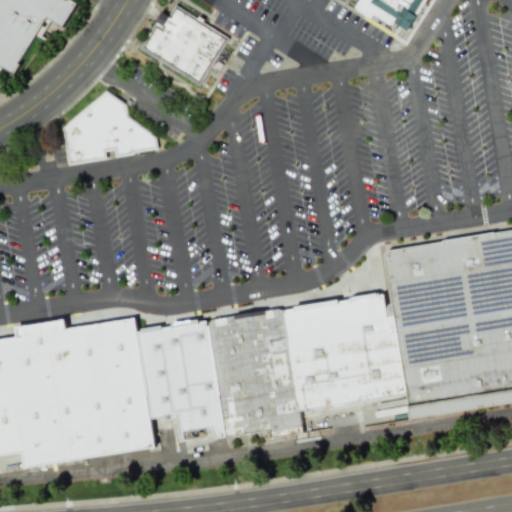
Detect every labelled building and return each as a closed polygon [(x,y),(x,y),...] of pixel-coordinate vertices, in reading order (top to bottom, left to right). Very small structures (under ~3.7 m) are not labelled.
[(0,0),(73,0),(78,3),(63,27),(47,17),(13,72),(0,63),(0,0)] [(347,0),(346,3),(370,20),(372,16),(391,27),(394,22),(406,29),(424,0),(347,0)] [(140,46),(162,9),(172,15),(176,7),(197,19),(199,15),(206,19),(202,22),(228,37),(202,82),(140,46)] [(68,165),(106,159),(105,150),(115,149),(116,157),(134,154),(133,152),(157,149),(155,135),(126,116),(125,105),(107,91),(64,127),(68,165)] [(511,230),(388,251),(385,256),(395,317),(408,393),(412,417),(511,400),(511,230)] [(286,307),(383,293),(387,318),(395,317),(408,393),(301,411),(286,307)] [(207,326),(211,319),(286,307),(308,434),(270,441),(268,429),(228,437),(207,326)] [(63,319),(65,331),(133,320),(153,447),(23,468),(20,452),(0,455),(0,337),(18,335),(16,327),(63,319)] [(153,415),(138,332),(206,320),(228,437),(215,439),(213,424),(183,430),(180,410),(153,415)]
